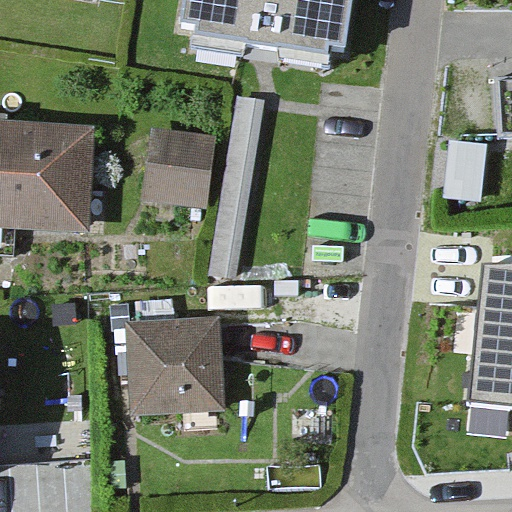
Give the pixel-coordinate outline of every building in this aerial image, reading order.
[(374,0),(199,0),(193,47),(274,57),(365,69),(374,0)] [(248,291),(274,98),(234,93),(208,285),(248,291)] [(7,129),(0,128),(0,229),(15,230),(97,231),(99,131),(7,129)] [(221,146),(156,137),(147,201),(212,210),(221,146)] [(449,137),(445,194),(484,197),(488,140),(449,137)] [(15,230),(0,229),(0,257),(14,258),(15,230)] [(511,273),(484,276),(470,412),(511,417),(511,273)] [(221,330),(133,334),(135,367),(138,420),(226,415),(221,330)] [(0,351),(0,486),(3,487),(12,352),(0,351)]
